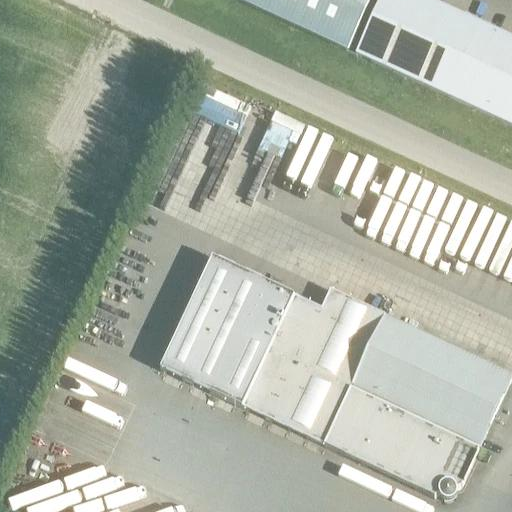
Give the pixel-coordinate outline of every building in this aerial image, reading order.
[(232,0),(348,53),(372,0),(232,0)] [(511,41),(421,0),(383,0),(356,58),(511,129),(511,41)] [(240,135),(253,106),(215,89),(162,208),(201,225),(209,207),(218,212),(250,139),(240,135)] [(286,161),(293,146),(308,152),(317,130),(277,113),(262,150),(286,161)] [(473,267),(511,283),(511,218),(410,176),(384,238),(433,259),(437,249),(474,265),(473,267)] [(351,391),(384,320),(330,295),(321,314),(294,302),(213,263),(161,374),(242,412),(434,501),(439,499),(439,500),(440,501),(441,502),(442,503),(444,504),(445,505),(447,505),(449,505),(451,504),(453,503),(455,502),(456,500),(456,499),(457,498),(457,496),(457,495),(456,493),(461,491),(480,450),(351,391)] [(480,450),(511,381),(511,378),(384,320),(351,391),(480,450)]
